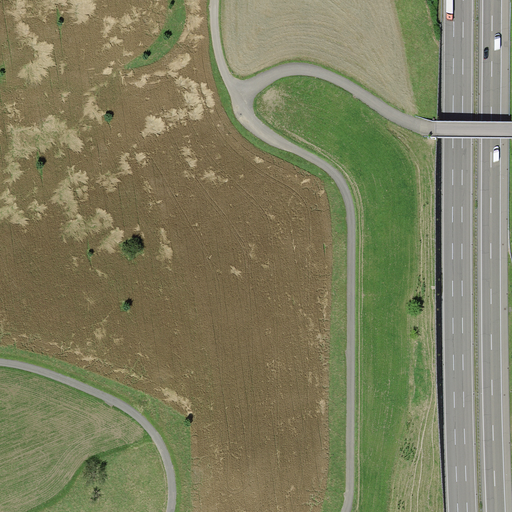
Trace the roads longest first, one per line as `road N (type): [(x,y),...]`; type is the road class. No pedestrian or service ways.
road 1 (motorway): [(496,511),(492,0)]
road 2 (motorway): [(460,0),(464,511)]
road 3 (unclassified): [(238,94),(250,124),(325,166),(351,206),(349,511)]
road 4 (unclassified): [(511,133),(436,133),(311,70),(287,70),(238,94)]
road 5 (unclassified): [(174,511),(177,482),(149,427),(96,393),(0,364)]
